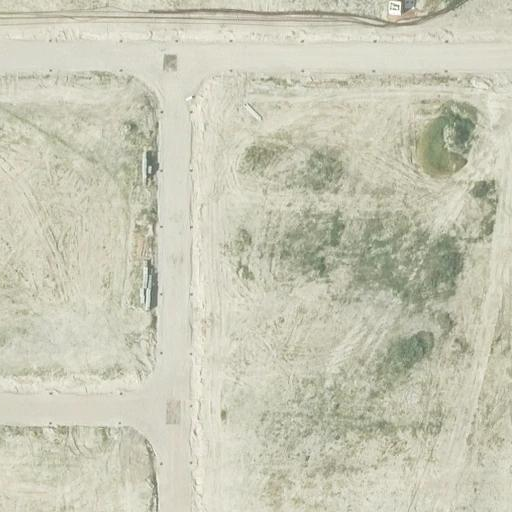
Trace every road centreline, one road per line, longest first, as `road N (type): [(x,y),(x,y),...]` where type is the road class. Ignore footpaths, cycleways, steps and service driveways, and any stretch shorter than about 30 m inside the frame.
road 1 (unclassified): [(174,407),(176,56)]
road 2 (unclassified): [(176,56),(511,56)]
road 3 (unclassified): [(0,55),(176,56)]
road 4 (unclassified): [(0,407),(174,407)]
